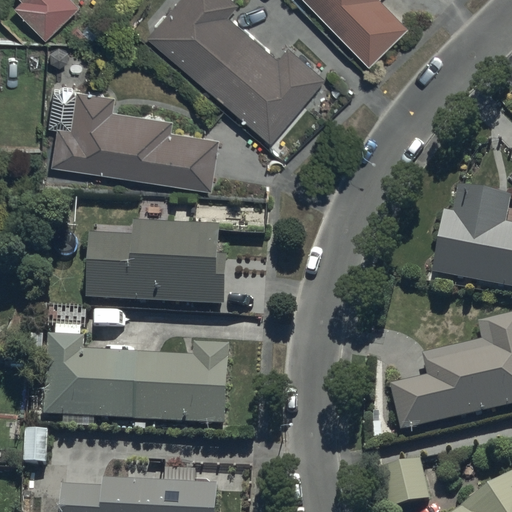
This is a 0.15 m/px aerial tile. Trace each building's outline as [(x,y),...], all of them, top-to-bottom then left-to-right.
[(19,0),(22,2),(13,10),(44,42),(79,8),(70,0),(19,0)] [(230,0),(177,0),(145,39),(271,144),(325,80),(288,50),(278,62),(227,19),(237,6),(230,0)] [(303,0),(370,68),(409,31),(379,0),(303,0)] [(57,130),(51,168),(210,192),(218,140),(171,133),(172,123),(113,114),(115,100),(76,94),(71,132),(57,130)] [(448,218),(434,279),(511,294),(511,230),(507,229),(511,206),(460,194),(454,220),(448,218)] [(91,243),(87,305),(225,313),(228,264),(220,263),(221,236),(134,231),(133,245),(91,243)] [(390,393),(401,439),(511,411),(511,320),(481,328),(485,348),(423,363),(428,384),(390,393)] [(51,343),(45,421),(227,433),(232,354),(195,351),(194,364),(86,357),(86,345),(82,344),(82,335),(58,333),(57,343),(51,343)] [(49,440),(25,439),(24,469),(48,470),(49,440)] [(405,511),(430,506),(421,467),(381,477),(390,511),(405,511)] [(64,493),(62,511),(217,511),(219,491),(196,490),(196,478),(167,476),(166,489),(102,485),(102,495),(64,493)] [(511,511),(511,482),(465,511),(511,511)]
